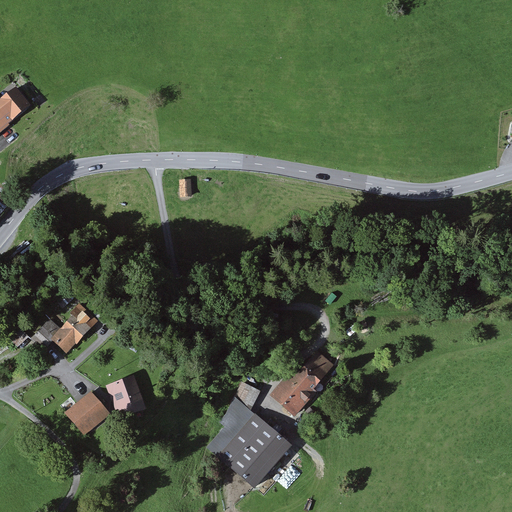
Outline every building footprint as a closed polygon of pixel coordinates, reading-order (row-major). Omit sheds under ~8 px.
[(0,129),(27,108),(12,90),(0,99),(0,129)] [(190,180),(178,180),(179,197),(190,197),(190,180)] [(50,342),(63,355),(93,324),(78,310),(59,330),(48,319),(29,338),(42,350),(50,342)] [(272,400),(291,418),(315,391),(311,388),(332,365),(316,351),(272,400)] [(129,378),(103,386),(112,415),(138,406),(129,378)] [(259,393),(242,384),(218,424),(224,429),(207,448),(252,489),(289,449),(249,413),(259,393)] [(86,394),(61,415),(79,437),(104,416),(86,394)]
